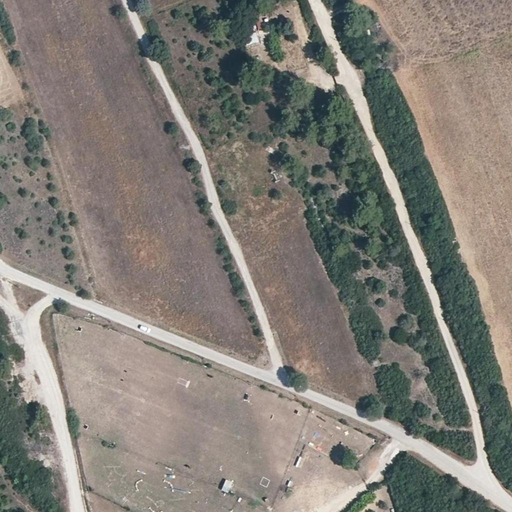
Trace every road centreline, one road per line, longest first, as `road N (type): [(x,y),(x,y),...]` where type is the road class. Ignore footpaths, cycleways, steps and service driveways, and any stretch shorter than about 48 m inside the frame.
road 1 (unclassified): [(0,268),(408,437),(511,504)]
road 2 (track): [(485,487),(479,411),(315,0)]
road 3 (track): [(62,293),(30,322),(77,511)]
